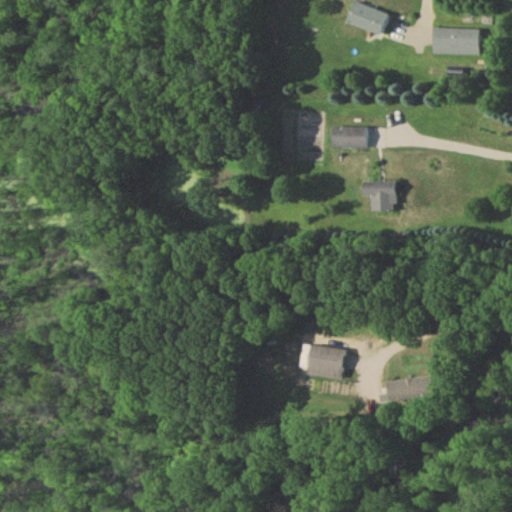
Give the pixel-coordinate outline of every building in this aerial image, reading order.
[(382,39),(392,18),(358,4),(349,25),(382,39)] [(481,32),(434,32),(434,58),(481,58),(481,32)] [(369,151),(369,130),(334,130),(334,151),(369,151)] [(375,215),(399,215),(399,185),(365,185),(365,200),(375,200),(375,215)] [(389,385),(392,406),(439,401),(436,379),(389,385)]
